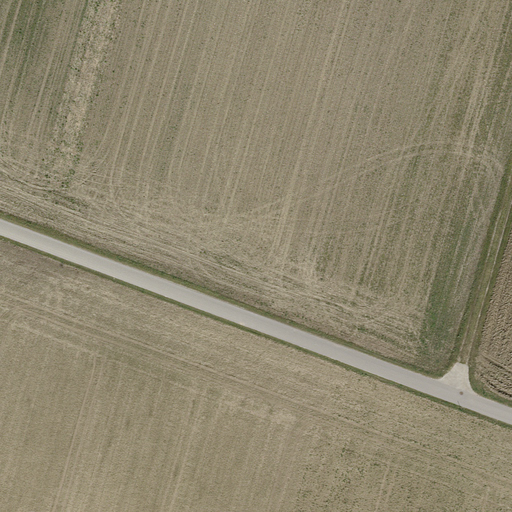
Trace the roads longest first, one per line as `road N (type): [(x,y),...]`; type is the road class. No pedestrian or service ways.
road 1 (track): [(0,222),(511,411)]
road 2 (track): [(451,388),(511,182)]
